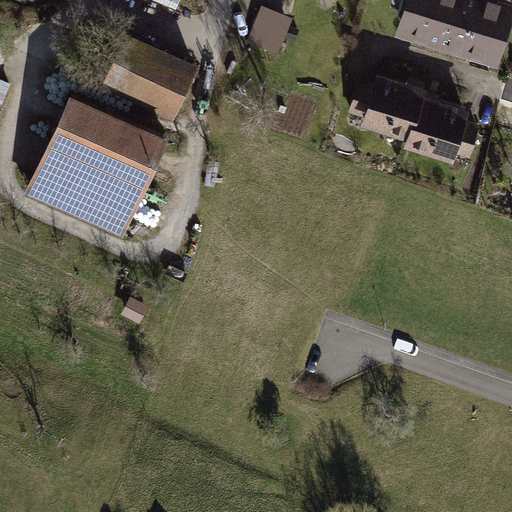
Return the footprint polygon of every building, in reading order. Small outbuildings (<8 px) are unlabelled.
[(511,0),(407,0),(397,33),(500,65),(511,26),(511,0)] [(248,41),(279,53),(293,16),(262,4),(248,41)] [(127,29),(101,85),(174,118),(200,62),(127,29)] [(379,71),(363,122),(409,136),(407,144),(456,159),(458,151),(473,156),(483,124),(469,120),(473,107),(427,93),(429,86),(379,71)] [(71,90),(25,192),(123,236),(170,135),(71,90)]
